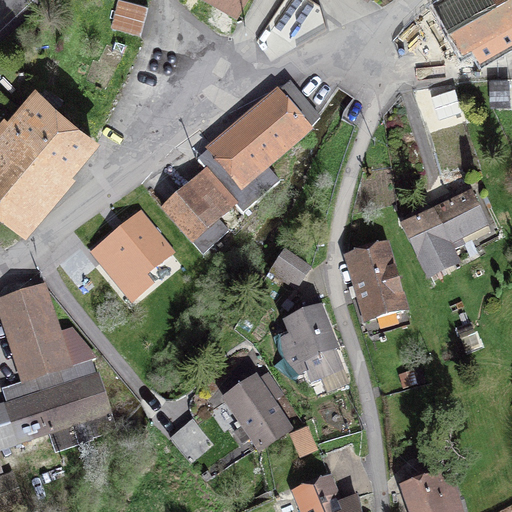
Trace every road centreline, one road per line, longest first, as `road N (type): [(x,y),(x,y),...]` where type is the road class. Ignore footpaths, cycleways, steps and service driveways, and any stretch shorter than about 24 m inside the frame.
road 1 (residential): [(377,47),(338,263),(346,313),(376,391),(384,511)]
road 2 (residential): [(0,260),(40,245),(91,210),(120,177),(140,146),(149,82)]
road 3 (residential): [(149,82),(294,53),(377,47)]
road 4 (residential): [(149,82),(156,31),(227,50),(244,42),(266,0)]
road 5 (residential): [(377,47),(511,61)]
